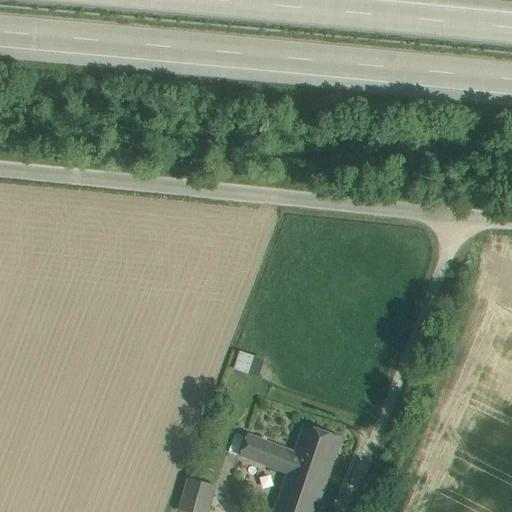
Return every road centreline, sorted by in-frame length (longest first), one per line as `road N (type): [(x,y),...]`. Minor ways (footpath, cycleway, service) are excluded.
road 1 (unclassified): [(0,171),(511,222)]
road 2 (motorway): [(0,33),(511,80)]
road 3 (motorway): [(511,29),(196,0)]
